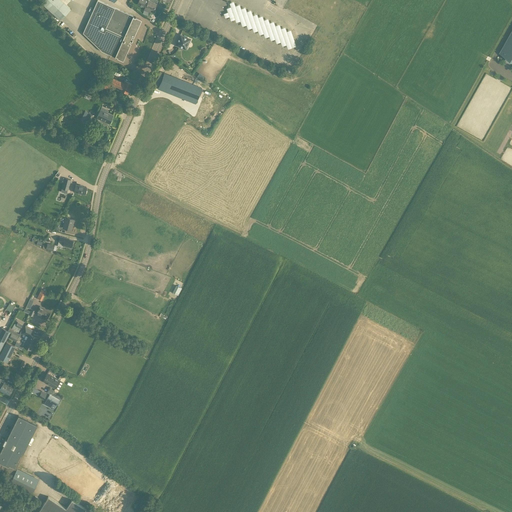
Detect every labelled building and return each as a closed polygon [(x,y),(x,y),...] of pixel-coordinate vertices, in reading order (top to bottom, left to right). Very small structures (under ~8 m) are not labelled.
[(124,61),(142,20),(98,0),(83,33),(102,52),(124,61)] [(145,8),(146,7),(153,10),(156,4),(147,0),(138,0),(137,4),(145,8)] [(231,20),(233,19),(250,28),(252,28),(253,32),(258,30),(259,34),(264,33),(265,37),(269,36),(270,40),(275,39),(276,43),(281,42),(282,46),(286,45),(287,49),(296,46),(291,30),(286,31),(285,27),(281,28),(280,27),(240,6),(240,4),(235,5),(234,1),(231,2),(226,12),(224,13),(225,17),(229,16),(231,20)] [(511,29),(500,52),(511,58),(511,29)] [(180,35),(176,45),(186,49),(187,46),(188,46),(190,43),(189,42),(190,39),(180,35)] [(165,106),(171,93),(174,94),(175,92),(174,92),(175,90),(177,91),(178,88),(184,90),(187,83),(160,72),(156,82),(160,83),(152,101),(165,106)] [(127,93),(132,84),(124,80),(123,83),(111,77),(107,83),(114,86),(114,85),(121,88),(120,90),(127,93)] [(100,82),(98,87),(106,90),(108,86),(100,82)] [(97,118),(103,121),(102,122),(102,123),(103,125),(104,125),(105,125),(107,125),(108,125),(108,123),(109,124),(113,115),(106,112),(107,110),(102,107),(97,118)] [(85,120),(84,122),(89,124),(94,115),(88,113),(85,120)] [(68,190),(71,179),(64,178),(62,188),(61,192),(67,193),(68,190)] [(87,187),(76,185),(74,192),(85,195),(87,187)] [(136,200),(134,204),(141,208),(144,203),(136,200)] [(74,220),(66,218),(63,228),(70,230),(71,226),(72,224),(73,224),(74,220)] [(73,240),(65,238),(60,237),(57,245),(62,247),(63,245),(71,247),(73,240)] [(6,309),(11,312),(14,306),(9,303),(6,309)] [(40,306),(36,314),(47,319),(50,311),(40,306)] [(18,332),(23,325),(18,322),(16,324),(15,323),(12,328),(18,332)] [(24,334),(28,336),(26,339),(34,344),(37,338),(30,334),(32,332),(26,329),(24,334)] [(17,335),(18,333),(13,331),(9,338),(15,341),(16,341),(16,342),(32,350),(34,344),(26,339),(17,335)] [(6,341),(3,347),(0,353),(0,357),(8,362),(16,346),(14,345),(6,341)] [(47,373),(43,381),(55,388),(60,380),(47,373)] [(13,387),(11,385),(11,384),(7,383),(7,384),(4,382),(4,381),(0,378),(0,385),(2,386),(0,389),(9,394),(13,387)] [(42,390),(38,397),(43,400),(47,393),(42,390)] [(60,400),(57,399),(49,394),(44,404),(51,408),(53,404),(56,406),(60,400)] [(0,452),(0,469),(6,473),(13,476),(10,483),(32,494),(39,479),(17,468),(16,469),(15,468),(37,425),(18,416),(0,452)] [(113,488),(88,471),(90,468),(86,465),(75,481),(83,487),(80,492),(100,506),(113,488)] [(66,508),(48,496),(38,511),(83,511),(85,508),(72,499),(66,508)]
